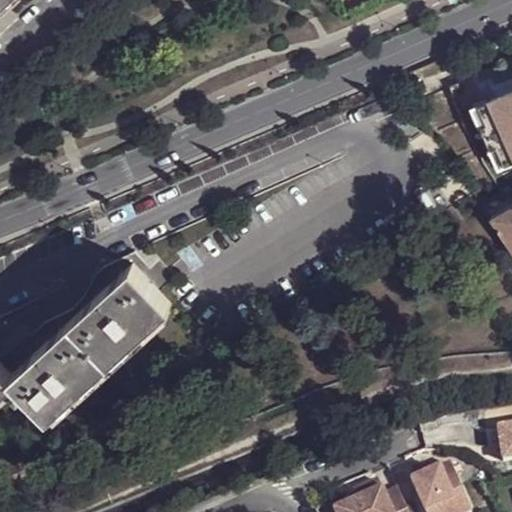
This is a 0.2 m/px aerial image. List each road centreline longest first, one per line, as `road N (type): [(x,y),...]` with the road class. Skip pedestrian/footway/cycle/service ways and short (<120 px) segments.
road 1 (tertiary): [(511,1),(0,221)]
road 2 (residential): [(284,494),(402,441)]
